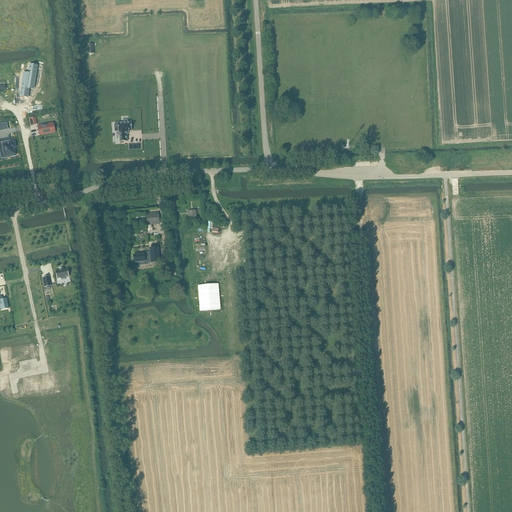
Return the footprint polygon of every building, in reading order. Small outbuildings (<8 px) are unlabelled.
[(23,78),(20,96),(27,97),(29,84),(34,85),(37,66),(30,65),(28,78),(23,78)] [(118,124),(114,124),(115,132),(118,132),(119,132),(120,142),(127,142),(127,134),(126,132),(128,131),(131,131),(131,122),(127,123),(127,120),(122,121),(122,123),(118,123),(118,124)] [(53,123),(37,126),(39,136),(55,133),(53,123)] [(12,139),(0,141),(0,145),(1,145),(3,157),(5,157),(15,155),(14,149),(15,148),(14,143),(13,143),(12,139)] [(188,211),(189,220),(196,219),(195,211),(188,211)] [(147,225),(159,224),(158,213),(146,214),(147,225)] [(236,240),(184,246),(186,266),(238,261),(236,240)] [(150,264),(159,263),(157,248),(149,249),(150,253),(143,253),(144,255),(133,256),(134,267),(149,265),(148,263),(150,262),(150,264)] [(59,270),(55,271),(56,279),(61,278),(61,280),(65,279),(65,278),(69,277),(67,269),(63,270),(63,268),(59,269),(59,270)] [(49,277),(42,279),(44,288),(51,287),(49,277)] [(218,284),(198,286),(200,311),(220,309),(218,284)] [(0,307),(0,309),(8,307),(7,299),(2,300),(2,296),(0,296),(0,307)] [(51,380),(21,386),(23,395),(53,389),(51,380)]
